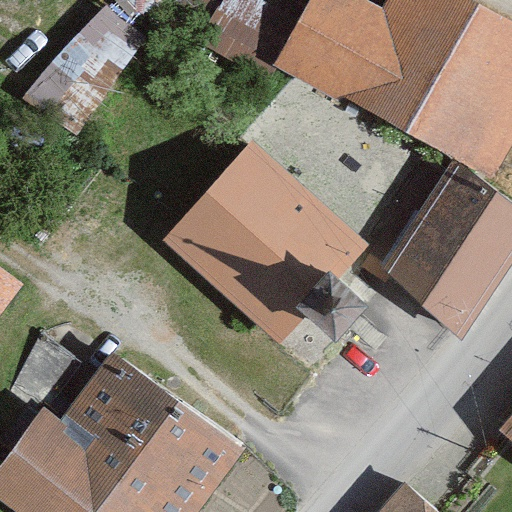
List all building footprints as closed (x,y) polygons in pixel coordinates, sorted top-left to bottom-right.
[(178,10),(229,55),(270,9),(260,0),(108,0),(28,91),(71,130),(178,10)] [(285,0),(260,47),(478,166),(511,103),(511,13),(487,0),(285,0)] [(256,137),(165,233),(278,338),(307,306),(333,330),(368,292),(341,267),(367,240),(256,137)] [(511,209),(511,202),(441,154),(367,262),(441,313),(511,209)] [(0,286),(10,274),(0,265),(0,286)] [(0,511),(169,511),(225,436),(89,339),(38,410),(14,393),(0,412),(0,497),(7,502),(0,510),(0,511)] [(511,393),(486,425),(511,445),(511,393)] [(431,511),(392,478),(362,511),(431,511)]
